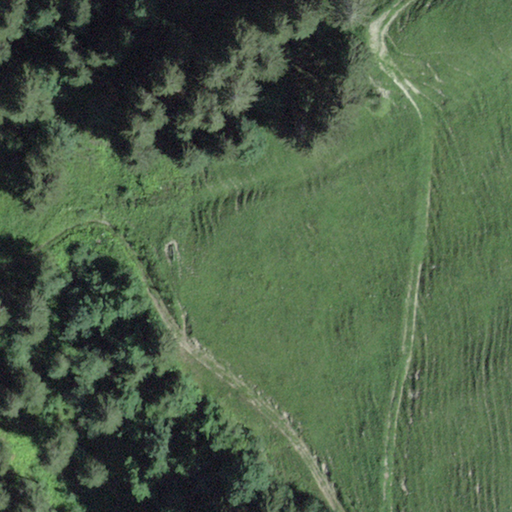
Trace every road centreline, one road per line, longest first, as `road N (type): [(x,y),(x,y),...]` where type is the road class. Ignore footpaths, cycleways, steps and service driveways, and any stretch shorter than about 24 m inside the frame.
road 1 (track): [(386,511),(386,431),(424,216),(426,112),(380,46),(378,28),(405,0)]
road 2 (track): [(0,254),(75,217),(114,223),(185,343),(279,416),(339,511)]
